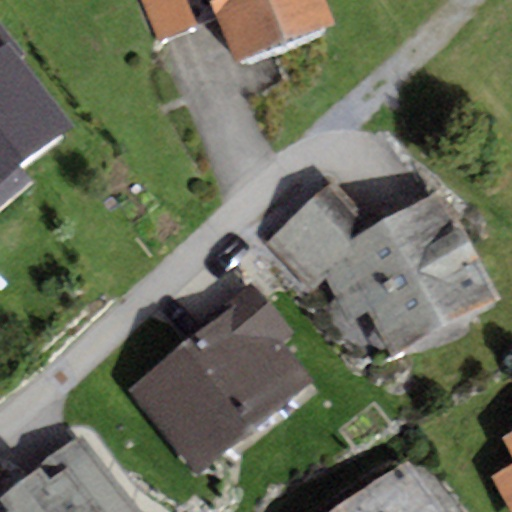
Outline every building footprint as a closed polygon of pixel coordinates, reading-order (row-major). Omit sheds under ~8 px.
[(205,17),(197,0),(138,0),(157,39),(205,17)] [(336,24),(325,0),(207,0),(236,67),(336,24)] [(76,129),(19,57),(23,55),(0,27),(0,133),(27,167),(76,129)] [(0,211),(33,185),(22,172),(27,167),(0,133),(0,211)] [(355,240),(373,230),(336,184),(266,246),(310,290),(324,279),(355,240)] [(501,301),(441,192),(373,230),(355,240),(324,279),(336,302),(327,308),(365,374),(501,301)] [(128,392),(199,478),(313,384),(279,344),(292,333),(254,288),(128,392)] [(509,511),(511,511),(511,434),(501,441),(511,459),(511,464),(489,478),(509,511)] [(138,511),(77,438),(3,499),(12,511),(10,511),(138,511)] [(336,511),(448,511),(409,459),(336,511)]
